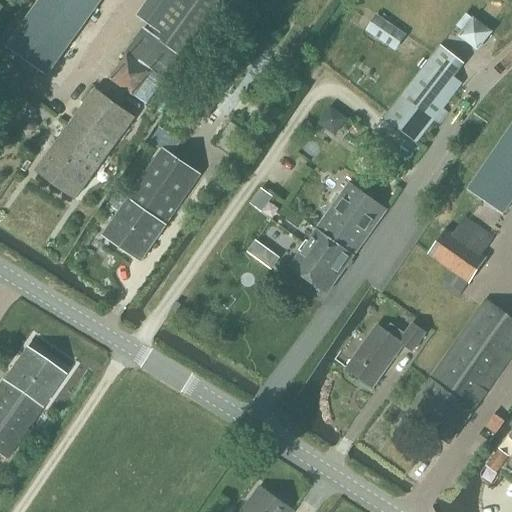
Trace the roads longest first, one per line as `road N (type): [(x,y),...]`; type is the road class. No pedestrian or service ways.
road 1 (tertiary): [(391,511),(0,270)]
road 2 (track): [(511,56),(481,85),(248,422)]
road 3 (unknown): [(413,511),(511,368)]
